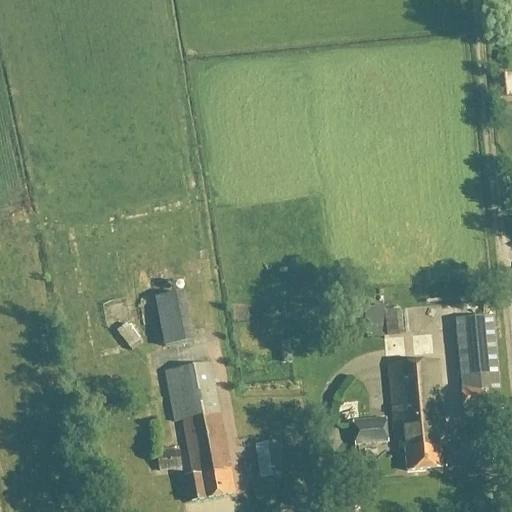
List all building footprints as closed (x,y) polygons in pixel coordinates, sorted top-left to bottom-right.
[(510,98),(510,88),(495,89),(496,99),(510,98)] [(162,350),(191,344),(181,296),(152,302),(162,350)] [(382,314),(381,309),(361,311),(363,341),(399,338),(397,313),(382,314)] [(461,423),(496,420),(502,420),(493,318),(452,322),(452,330),(458,382),(458,386),(461,423)] [(139,346),(123,323),(113,332),(130,354),(139,346)] [(444,451),(435,365),(386,370),(393,441),(397,440),(398,451),(402,451),(404,474),(440,471),(440,469),(442,469),(442,472),(479,468),(477,448),(444,451)] [(231,497),(208,366),(162,375),(171,425),(179,424),(189,479),(181,481),(185,505),(231,497)] [(353,449),(386,446),(384,421),(351,424),(353,449)] [(258,481),(280,477),(275,446),(253,449),(258,481)] [(157,475),(178,471),(175,453),(154,457),(157,475)]
